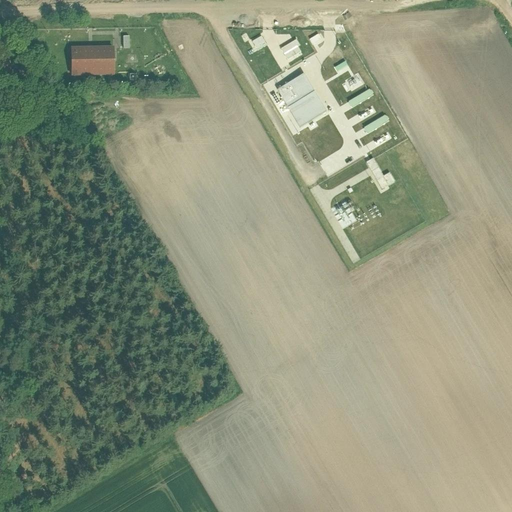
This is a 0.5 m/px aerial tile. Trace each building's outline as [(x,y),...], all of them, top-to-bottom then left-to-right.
[(312,39),(314,44),(322,39),(320,35),(312,39)] [(128,37),(120,36),(120,49),(128,49),(128,37)] [(259,50),(267,45),(263,37),(254,42),(259,50)] [(289,60),(303,51),(297,40),(282,49),(289,60)] [(115,44),(70,45),(71,75),(116,73),(115,44)] [(347,61),(337,68),(339,72),(349,65),(347,61)] [(329,112),(306,75),(279,91),(301,128),(329,112)] [(371,90),(350,102),(354,108),(375,96),(371,90)] [(370,134),(390,121),(386,115),(366,129),(370,134)] [(331,124),(310,138),(317,148),(338,135),(331,124)] [(381,192),(397,183),(392,173),(385,176),(376,159),(368,163),(379,182),(376,183),(381,192)]
